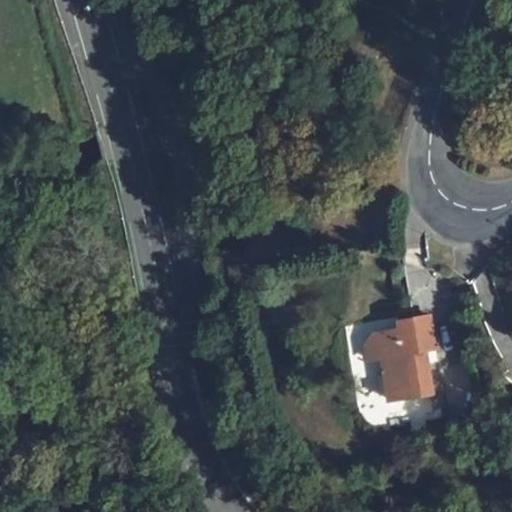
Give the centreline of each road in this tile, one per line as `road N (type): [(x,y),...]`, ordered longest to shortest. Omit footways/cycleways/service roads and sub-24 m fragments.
road 1 (secondary): [(236,511),(177,387),(138,174),(87,0)]
road 2 (residential): [(471,0),(441,102),(439,181),(493,196),(511,177)]
